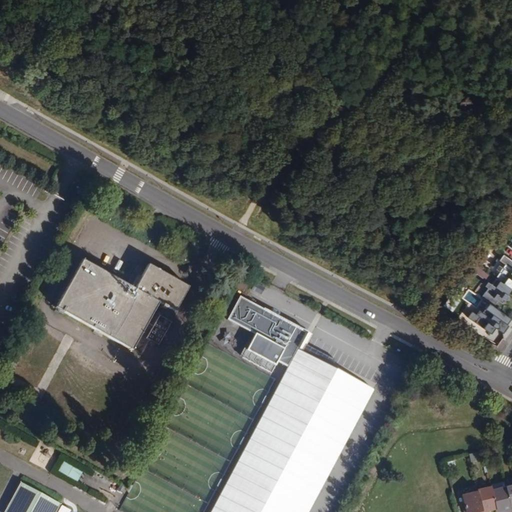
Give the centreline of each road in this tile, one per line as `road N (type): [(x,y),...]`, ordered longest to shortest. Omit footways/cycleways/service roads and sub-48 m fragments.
road 1 (tertiary): [(0,109),(499,376)]
road 2 (unknown): [(196,273),(190,300),(153,360),(135,363),(46,319),(43,307),(82,240),(149,255)]
